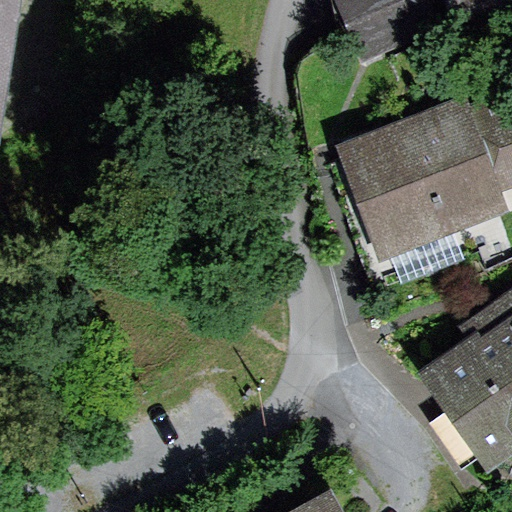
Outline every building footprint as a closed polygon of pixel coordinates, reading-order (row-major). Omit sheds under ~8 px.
[(0,0),(0,60),(6,21),(9,0),(0,0)] [(418,4),(427,0),(343,0),(367,51),(427,24),(418,4)] [(511,0),(449,0),(470,46),(511,27),(511,0)] [(392,282),(507,238),(483,173),(511,161),(511,100),(507,98),(461,116),(459,112),(329,162),(355,243),(377,241),(392,282)] [(511,435),(511,298),(497,309),(505,320),(478,338),(481,343),(436,376),(456,405),(431,423),(461,466),(487,448),(489,452),(511,435)] [(329,511),(325,502),(306,511),(329,511)]
